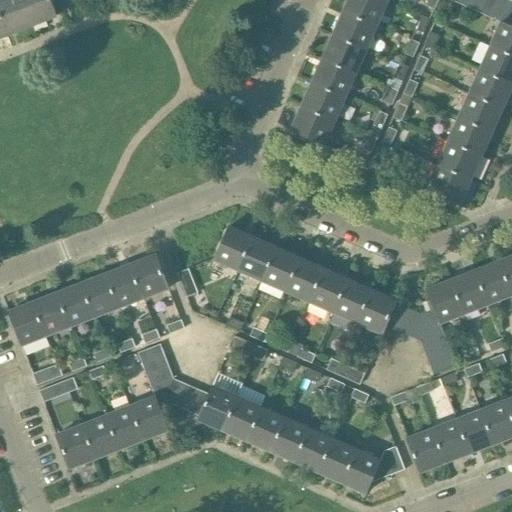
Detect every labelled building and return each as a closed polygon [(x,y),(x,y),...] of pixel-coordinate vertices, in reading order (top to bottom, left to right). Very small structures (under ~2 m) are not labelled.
[(22,0),(2,0),(0,1),(0,18),(6,35),(32,25),(22,0)] [(51,0),(22,0),(32,25),(57,15),(51,0)] [(386,0),(349,0),(345,10),(378,25),(389,1),(386,0)] [(437,0),(427,0),(425,6),(433,9),(437,0)] [(467,0),(465,6),(474,10),(478,0),(467,0)] [(489,0),(478,0),(474,10),(483,14),(489,0)] [(489,0),(483,14),(493,18),(500,0),(489,0)] [(511,0),(511,1),(502,23),(491,47),(511,56),(511,0)] [(511,1),(509,0),(500,0),(493,18),(502,23),(511,1)] [(334,35),(367,50),(378,25),(345,10),(334,35)] [(424,32),(429,19),(421,15),(415,28),(424,32)] [(431,32),(425,46),(433,50),(440,36),(431,32)] [(334,35),(323,58),(357,73),(367,50),(334,35)] [(413,55),(419,42),(410,39),(405,52),(413,55)] [(511,56),(491,47),(481,71),(511,85),(511,56)] [(421,56),(415,71),(423,74),(429,60),(421,56)] [(313,82),(346,97),(357,73),(323,58),(313,82)] [(403,80),(408,68),(400,64),(395,76),(403,80)] [(470,95),(503,110),(511,89),(511,85),(481,71),(470,95)] [(410,80),(404,94),(412,98),(419,84),(410,80)] [(313,82),(302,106),(336,121),(346,97),(313,82)] [(398,92),(390,88),(384,102),(392,105),(398,92)] [(470,95),(459,118),(492,133),(503,110),(470,95)] [(400,104),(394,118),(402,122),(408,107),(400,104)] [(291,131),(325,145),(336,121),(302,106),(291,131)] [(382,129),(388,115),(380,112),(374,126),(382,129)] [(449,143),(482,157),(492,133),(459,118),(449,143)] [(389,128),(383,142),(391,146),(398,131),(389,128)] [(372,153),(378,139),(369,136),(364,149),(372,153)] [(449,143),(438,166),(471,181),(482,157),(449,143)] [(373,167),(381,170),(387,156),(379,152),(373,167)] [(459,206),(460,206),(471,181),(438,166),(427,191),(459,205),(459,206)] [(240,270),(255,237),(229,226),(214,259),(240,270)] [(255,237),(240,270),(264,281),(279,248),(255,237)] [(279,248),(264,281),(288,292),(302,258),(279,248)] [(132,264),(145,298),(171,288),(158,254),(132,264)] [(511,256),(500,261),(511,290),(511,256)] [(302,258),(288,292),(311,302),(326,269),(302,258)] [(477,271),(490,305),(511,296),(511,290),(500,261),(477,271)] [(108,273),(121,307),(145,298),(132,264),(108,273)] [(200,293),(190,268),(178,273),(188,298),(200,293)] [(326,269),(311,302),(335,313),(350,279),(326,269)] [(452,280),(466,314),(490,305),(477,271),(452,280)] [(83,282),(97,317),(121,307),(108,273),(83,282)] [(350,279),(335,313),(358,323),(373,290),(350,279)] [(422,342),(444,333),(441,324),(466,314),(452,280),(427,290),(435,308),(420,314),(410,337),(422,342)] [(60,291),(72,326),(97,317),(83,282),(60,291)] [(373,290),(358,323),(383,334),(387,326),(398,331),(408,309),(397,304),(398,301),(373,290)] [(35,301),(48,335),(72,326),(60,291),(35,301)] [(10,310),(23,345),(48,335),(35,301),(10,310)] [(410,337),(420,314),(408,309),(398,331),(410,337)] [(227,325),(241,331),(245,324),(231,317),(227,325)] [(186,329),(183,320),(169,325),(172,334),(186,329)] [(252,336),(265,342),(268,334),(256,328),(252,336)] [(147,343),(161,338),(158,330),(144,335),(147,343)] [(426,353),(449,344),(444,333),(422,342),(426,353)] [(256,357),(261,347),(236,336),(231,347),(256,357)] [(121,353),(135,348),(132,339),(118,344),(121,353)] [(276,347),(289,353),(292,344),(279,339),(276,347)] [(492,353),(506,347),(503,339),(489,345),(492,353)] [(139,352),(144,364),(166,355),(162,344),(139,352)] [(430,364),(453,355),(449,344),(426,353),(430,364)] [(269,351),(261,347),(256,357),(264,361),(269,351)] [(98,362),(112,357),(109,349),(95,354),(98,362)] [(299,357),(312,363),(316,355),(303,349),(299,357)] [(504,354),(490,359),(494,368),(508,363),(504,354)] [(144,364),(148,376),(171,367),(166,355),(144,364)] [(435,375),(457,366),(453,355),(430,364),(435,375)] [(296,372),(299,364),(284,357),(281,365),(296,372)] [(73,371),(88,366),(85,358),(70,363),(73,371)] [(333,359),(328,370),(336,374),(341,363),(333,359)] [(341,363),(336,374),(360,384),(365,374),(341,363)] [(38,385),(63,375),(59,364),(34,373),(38,385)] [(479,364),(465,369),(469,378),(483,372),(479,364)] [(105,365),(90,371),(93,379),(108,373),(105,365)] [(171,367),(148,376),(153,387),(175,379),(171,367)] [(323,375),(308,368),(305,376),(320,383),(323,375)] [(244,384),(219,373),(210,394),(200,416),(199,419),(224,430),(239,397),(244,384)] [(455,373),(441,379),(444,387),(458,381),(455,373)] [(78,389),(74,377),(66,380),(70,392),(78,389)] [(348,385),(332,378),(328,387),(344,393),(348,385)] [(153,387),(156,396),(131,406),(144,440),(169,430),(161,410),(175,405),(185,383),(175,379),(153,387)] [(45,402),(70,392),(66,380),(40,390),(45,402)] [(432,382),(418,388),(421,396),(435,391),(432,382)] [(185,383),(175,405),(187,411),(197,388),(185,383)] [(200,416),(210,394),(197,388),(187,411),(200,416)] [(370,396),(355,389),(352,397),(367,404),(370,396)] [(393,398),(396,406),(410,401),(406,393),(393,398)] [(262,407),(239,397),(224,430),(248,441),(262,407)] [(481,410),(495,444),(511,437),(511,415),(506,400),(481,410)] [(144,440),(131,406),(107,415),(120,449),(144,440)] [(271,451),(286,418),(262,407),(248,441),(271,451)] [(457,420),(470,454),(495,444),(481,410),(457,420)] [(107,415),(83,425),(95,459),(120,449),(107,415)] [(310,428),(286,418),(271,451),(295,462),(310,428)] [(433,429),(447,463),(470,454),(457,420),(433,429)] [(95,459),(83,425),(57,434),(70,469),(95,459)] [(319,473),(334,439),(310,428),(295,462),(319,473)] [(408,439),(421,473),(447,463),(433,429),(408,439)] [(358,450),(334,439),(319,473),(342,483),(358,450)] [(386,451),(382,460),(358,450),(342,483),(367,494),(372,483),(406,470),(397,446),(386,451)]
